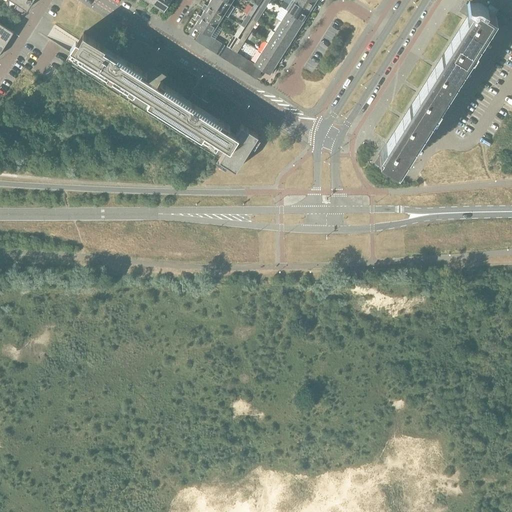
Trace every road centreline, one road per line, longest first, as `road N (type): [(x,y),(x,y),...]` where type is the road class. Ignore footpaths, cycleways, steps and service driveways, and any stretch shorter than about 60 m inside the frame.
road 1 (tertiary): [(320,139),(162,38)]
road 2 (secondary): [(336,144),(425,0)]
road 3 (tertiary): [(316,209),(157,213)]
road 4 (tertiary): [(157,213),(315,230)]
road 5 (tertiary): [(157,213),(0,216)]
road 6 (secondary): [(387,30),(320,139)]
road 7 (residential): [(298,61),(342,5),(387,30)]
